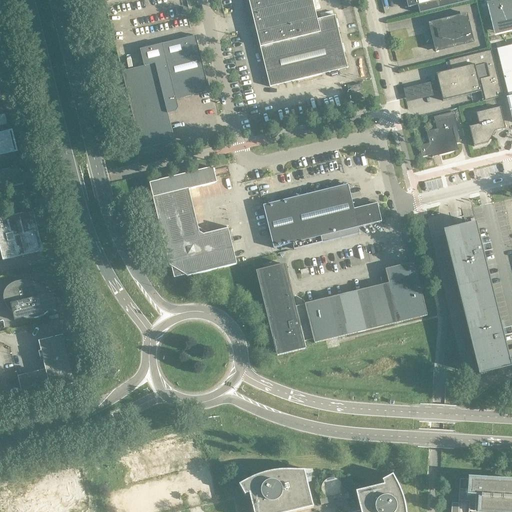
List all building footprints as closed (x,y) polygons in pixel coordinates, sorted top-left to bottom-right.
[(309,0),(247,0),(245,0),(267,90),(345,71),(343,63),(332,18),(315,22),(309,0)] [(459,4),(458,0),(405,0),(407,8),(417,6),(419,14),(459,4)] [(490,6),(497,32),(511,28),(511,0),(500,3),(491,5),(491,6),(490,6)] [(474,43),(467,14),(428,23),(430,33),(423,35),(425,44),(432,42),(435,52),(474,43)] [(199,53),(195,37),(140,51),(144,67),(122,73),(141,150),(174,142),(168,115),(176,113),(178,109),(176,101),(209,93),(206,81),(199,53)] [(511,44),(496,49),(511,114),(511,44)] [(502,97),(491,50),(448,61),(450,70),(436,74),(442,101),(480,92),(482,102),(502,97)] [(350,87),(351,93),(363,91),(361,84),(350,87)] [(505,129),(500,108),(499,108),(476,113),(478,125),(469,127),(473,147),(474,147),(487,143),(491,138),(497,141),(491,137),(495,131),(504,129),(505,129)] [(418,146),(421,158),(422,158),(422,157),(431,155),(432,157),(437,156),(437,155),(452,152),(454,150),(455,148),(456,145),(455,144),(461,142),(460,142),(453,113),(454,113),(453,112),(433,117),(433,118),(437,133),(427,136),(429,143),(419,146),(419,145),(418,146)] [(0,152),(11,150),(7,132),(0,133),(0,152)] [(433,160),(421,163),(422,170),(435,167),(433,160)] [(213,168),(202,170),(149,183),(169,266),(171,267),(174,278),(185,276),(187,277),(236,265),(227,226),(226,227),(227,229),(203,235),(199,233),(188,190),(217,183),(213,168)] [(0,189),(23,184),(23,183),(20,169),(10,171),(9,169),(2,170),(2,173),(0,173),(0,189)] [(359,234),(358,228),(381,222),(378,209),(377,204),(375,202),(373,201),(371,201),(368,202),(367,204),(367,207),(367,208),(362,209),(362,207),(353,209),(347,185),(263,206),(274,248),(301,242),(303,247),(359,234)] [(42,251),(33,213),(25,215),(25,214),(8,217),(9,219),(0,220),(0,248),(3,260),(42,251)] [(511,367),(507,350),(503,336),(511,333),(503,335),(483,252),(492,249),(486,250),(482,236),(479,237),(476,223),(443,231),(478,375),(511,367)] [(414,263),(385,270),(386,277),(387,276),(399,323),(427,316),(414,263)] [(284,264),(256,272),(276,356),(306,349),(304,342),(313,339),(306,309),(305,309),(296,311),(284,264)] [(382,285),(361,290),(371,330),(399,323),(387,276),(386,277),(380,278),(382,285)] [(54,310),(56,310),(52,294),(51,295),(49,296),(48,295),(48,294),(47,292),(45,290),(41,287),(39,286),(37,284),(34,283),(31,282),(28,282),(26,281),(24,281),(22,281),(19,282),(17,282),(14,283),(12,284),(11,285),(9,286),(7,288),(5,290),(4,292),(4,294),(3,296),(3,298),(4,301),(4,302),(11,301),(12,305),(10,304),(14,321),(16,319),(23,317),(25,318),(27,318),(29,318),(32,318),(35,318),(37,318),(39,317),(41,316),(44,315),(46,313),(47,311),(54,310)] [(361,290),(333,297),(343,336),(371,330),(361,290)] [(332,297),(304,304),(305,309),(306,309),(313,339),(314,343),(341,337),(343,336),(333,297),(332,297)] [(74,383),(63,335),(38,341),(45,369),(17,376),(23,400),(57,392),(55,388),(74,383)] [(249,493),(253,511),(295,511),(313,508),(305,474),(312,472),(312,471),(289,470),(285,470),(282,470),(279,471),(276,471),(271,472),(266,473),(263,474),(260,475),(255,477),(251,479),(246,481),(239,485),(245,495),(245,494),(249,493)] [(355,492),(357,496),(360,511),(406,511),(406,509),(405,505),(404,502),(403,499),(402,496),(401,493),(399,488),(399,487),(397,484),(392,475),(382,481),(383,485),(355,492)] [(458,503),(451,503),(450,511),(457,511),(459,501),(469,502),(468,511),(469,511),(488,511),(511,511),(511,481),(459,479),(458,503)] [(335,495),(337,501),(349,498),(348,492),(335,495)] [(319,499),(321,505),(333,502),(331,496),(319,499)]
